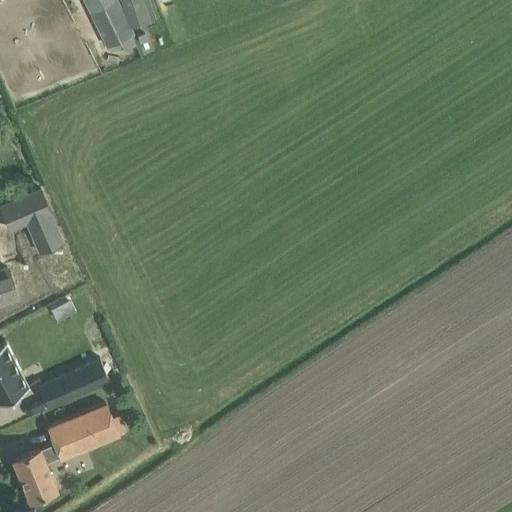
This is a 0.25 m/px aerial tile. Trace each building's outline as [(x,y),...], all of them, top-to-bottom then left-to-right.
[(129,22),(127,16),(118,0),(84,0),(106,44),(133,30),(130,24),(129,22)] [(142,0),(121,0),(129,22),(130,24),(149,18),(142,0)] [(4,129),(0,131),(0,156),(16,147),(4,129)] [(10,178),(3,174),(0,178),(0,181),(5,185),(10,178)] [(57,224),(50,207),(43,193),(40,185),(0,202),(0,204),(10,228),(26,221),(32,235),(57,224)] [(22,262),(67,252),(63,234),(18,243),(22,262)] [(0,267),(0,300),(17,295),(7,265),(0,267)] [(74,329),(90,322),(84,307),(68,314),(74,329)] [(6,342),(0,344),(0,401),(27,388),(6,342)] [(99,356),(60,373),(70,395),(109,378),(99,356)] [(52,440),(13,457),(30,497),(56,486),(45,460),(59,454),(61,458),(120,433),(119,431),(112,414),(106,400),(57,421),(46,425),(52,440)]
